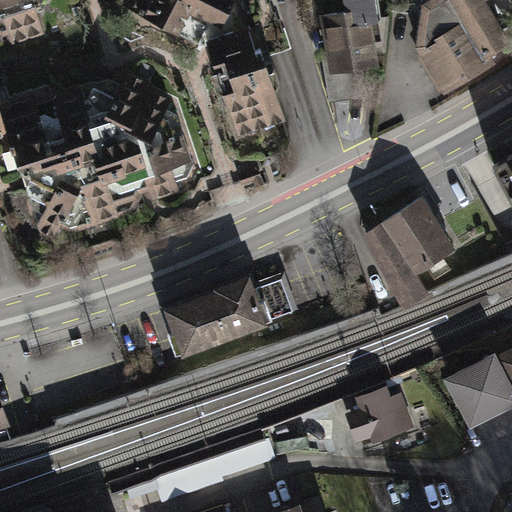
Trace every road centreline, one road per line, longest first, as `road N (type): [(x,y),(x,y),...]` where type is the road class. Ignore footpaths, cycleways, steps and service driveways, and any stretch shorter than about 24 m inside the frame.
road 1 (primary): [(0,324),(126,286),(346,188)]
road 2 (residential): [(346,188),(294,0)]
road 3 (primary): [(346,188),(511,99)]
